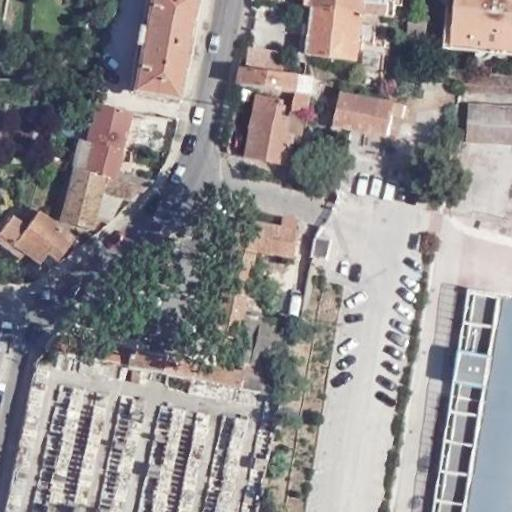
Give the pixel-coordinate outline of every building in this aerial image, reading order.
[(140,49),(131,93),(174,101),(193,0),(149,0),(143,32),(138,31),(135,47),(140,49)] [(307,0),(307,6),(317,8),(379,14),(390,15),(391,0),(307,0)] [(451,10),(452,0),(443,0),(443,1),(444,3),(446,5),(447,7),(449,9),(451,10)] [(511,0),(452,0),(451,10),(446,47),(475,51),(475,49),(477,46),(480,44),(481,43),(485,43),(488,44),(490,45),(492,48),(493,51),(492,53),(511,55),(511,0)] [(375,43),(379,14),(317,8),(311,54),(360,61),(364,42),(375,43)] [(428,20),(420,18),(411,17),(409,37),(426,39),(428,20)] [(491,51),(492,53),(493,51),(492,48),(490,45),(488,44),(485,43),(481,43),(480,44),(477,46),(475,49),(475,51),(478,49),(491,51)] [(365,52),(360,67),(376,72),(381,57),(365,52)] [(238,85),(293,94),(297,93),(308,96),(307,100),(309,100),(312,87),(313,77),(241,68),(238,85)] [(342,81),(313,77),(312,87),(341,92),(342,81)] [(405,103),(341,92),(336,124),(388,133),(393,113),(403,115),(405,103)] [(92,98),(80,93),(79,108),(89,110),(90,108),(92,98)] [(305,114),(307,100),(308,96),(297,93),(293,94),(291,111),(305,114)] [(285,136),(288,120),(279,118),(282,103),(257,98),(250,130),(252,131),(246,159),(285,168),(292,137),(285,136)] [(511,104),(469,103),(467,142),(511,144),(511,104)] [(111,111),(95,109),(86,143),(80,141),(73,168),(113,180),(143,189),(150,179),(116,170),(131,114),(114,112),(111,111)] [(299,137),(305,114),(291,111),(288,120),(285,136),(292,137),(299,137)] [(113,180),(73,168),(58,220),(87,230),(90,221),(98,194),(121,200),(130,203),(143,189),(113,180)] [(308,173),(290,169),(287,179),(307,183),(308,173)] [(90,221),(107,225),(107,224),(121,200),(98,194),(90,221)] [(72,240),(38,212),(25,227),(11,216),(0,228),(0,244),(7,251),(14,243),(24,252),(35,262),(44,253),(54,262),(72,240)] [(296,225),(278,221),(275,232),(235,223),(210,342),(241,350),(239,365),(282,374),(284,374),(294,331),(259,323),(259,320),(256,320),(260,298),(244,295),(253,252),(290,259),(296,225)] [(330,242),(314,238),(310,259),(325,262),(330,242)] [(17,259),(24,252),(14,243),(7,251),(17,259)] [(511,511),(511,315),(508,314),(510,299),(477,292),(468,353),(464,352),(458,382),(463,383),(441,511),(511,511)] [(53,337),(44,349),(62,353),(65,341),(53,337)] [(277,398),(282,374),(239,365),(236,377),(194,368),(193,365),(170,361),(170,357),(159,355),(148,352),(147,355),(126,350),(125,353),(65,341),(62,353),(122,366),(123,368),(189,383),(190,379),(277,398)] [(252,511),(256,489),(232,486),(231,498),(194,493),(191,511),(252,511)]
